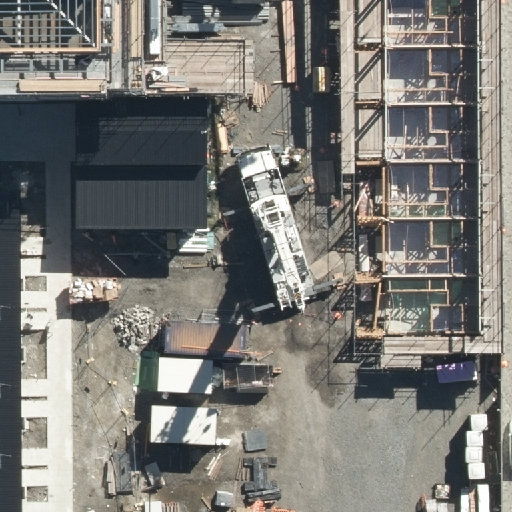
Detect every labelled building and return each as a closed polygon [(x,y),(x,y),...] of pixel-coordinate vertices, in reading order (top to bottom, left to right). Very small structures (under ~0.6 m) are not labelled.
[(108,0),(0,0),(0,67),(110,66),(108,0)] [(478,0),(355,0),(358,333),(481,332),(478,0)] [(77,95),(78,163),(207,162),(206,94),(77,95)] [(17,511),(13,212),(0,212),(0,511),(17,511)] [(477,511),(476,399),(387,401),(388,511),(477,511)]
